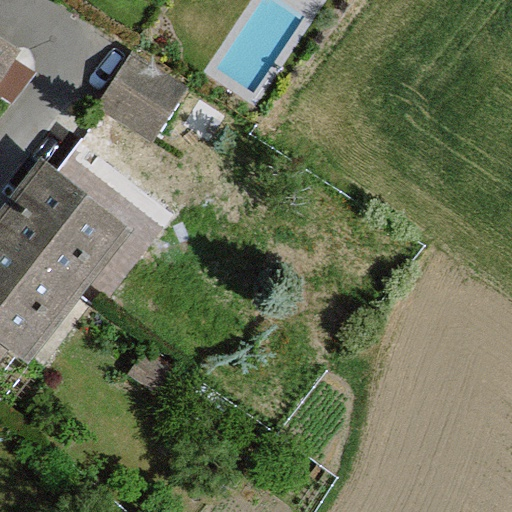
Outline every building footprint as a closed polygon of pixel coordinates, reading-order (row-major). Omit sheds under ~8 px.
[(0,81),(19,53),(0,40),(0,81)] [(186,90),(135,58),(103,105),(154,139),(186,90)] [(53,171),(7,234),(72,286),(119,224),(53,171)] [(72,286),(7,234),(0,242),(0,331),(12,341),(22,348),(72,286)] [(0,357),(12,341),(0,331),(0,357)]
